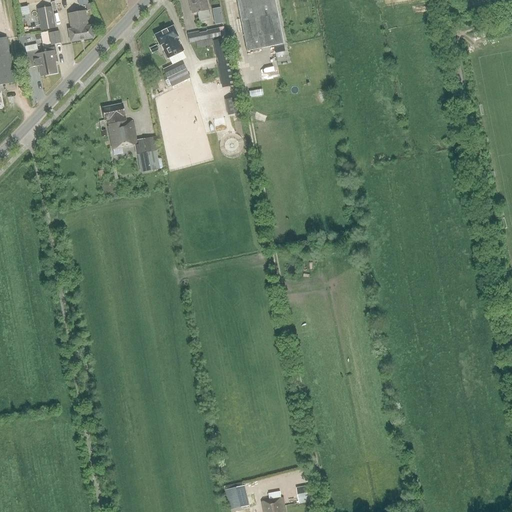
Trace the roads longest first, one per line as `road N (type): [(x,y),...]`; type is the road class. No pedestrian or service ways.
road 1 (track): [(227,0),(313,453),(312,468),(258,495)]
road 2 (unclassified): [(100,511),(25,128)]
road 3 (track): [(511,342),(455,40)]
road 4 (tertiary): [(25,128),(148,0)]
